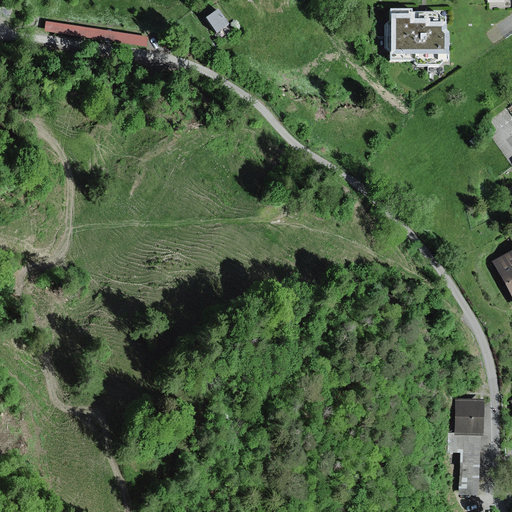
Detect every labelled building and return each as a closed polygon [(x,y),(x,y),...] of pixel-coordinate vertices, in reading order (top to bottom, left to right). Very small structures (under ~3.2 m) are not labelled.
[(410,10),(388,11),(388,23),(385,26),(385,49),(388,53),(388,62),(413,62),(413,64),(416,67),(438,67),(442,64),(442,62),(447,62),(447,34),(444,32),(444,19),(438,19),(438,16),(436,14),(421,14),(411,14),(410,10)] [(218,11),(205,20),(215,35),(228,26),(218,11)] [(145,36),(45,20),(43,31),(143,48),(145,36)] [(490,137),(475,148),(497,178),(511,167),(490,137)] [(511,252),(491,263),(511,301),(511,252)] [(482,402),(454,401),(453,437),(479,438),(481,438),(482,402)] [(476,497),(479,438),(453,437),(448,437),(447,454),(459,455),(457,496),(476,497)]
